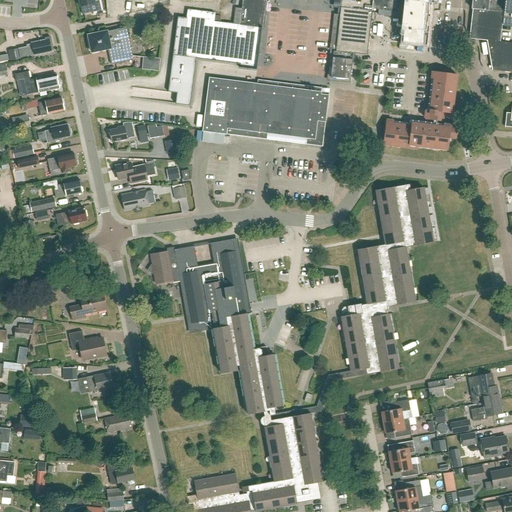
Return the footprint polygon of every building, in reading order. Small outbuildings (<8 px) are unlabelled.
[(79,0),(83,15),(91,14),(89,6),(95,5),(94,0),(79,0)] [(243,0),(242,9),(264,12),(265,0),(243,0)] [(353,54),(361,55),(367,56),(372,9),(373,0),(338,0),(333,52),(353,54)] [(395,12),(396,0),(373,0),(372,9),(378,10),(395,12)] [(413,51),(414,44),(424,45),(429,1),(419,0),(403,0),(404,0),(402,23),(397,23),(396,24),(396,27),(397,28),(401,28),(399,50),(405,50),(413,51)] [(473,0),(469,39),(475,40),(476,40),(487,41),(488,48),(492,71),(511,73),(511,43),(500,42),(504,0),(473,0)] [(511,0),(504,0),(502,25),(511,25),(511,0)] [(264,12),(242,9),(240,25),(262,28),(264,12)] [(258,67),(262,28),(240,25),(215,22),(216,13),(187,10),(186,18),(178,17),(168,92),(179,93),(178,104),(176,103),(175,104),(190,106),(197,59),(258,67)] [(92,53),(108,49),(130,44),(126,28),(89,36),(89,38),(87,39),(90,51),(91,50),(92,53)] [(51,37),(45,38),(46,40),(31,43),(32,46),(18,49),(20,58),(52,51),(51,46),(53,45),(51,37)] [(111,65),(133,60),(130,44),(108,49),(111,65)] [(11,60),(19,58),(17,49),(9,51),(11,60)] [(350,80),(353,54),(333,52),(330,78),(350,80)] [(143,57),(142,69),(146,70),(159,71),(160,59),(143,57)] [(0,76),(8,75),(7,67),(0,67),(0,76)] [(61,85),(60,82),(58,80),(56,74),(36,78),(31,79),(29,71),(14,74),(16,81),(24,79),(27,95),(39,92),(39,93),(59,88),(59,87),(61,85)] [(418,150),(418,147),(448,150),(449,138),(456,139),(457,126),(444,125),(436,124),(437,121),(440,121),(441,115),(451,117),(452,114),(457,75),(432,72),(431,79),(432,79),(428,110),(426,112),(425,118),(426,120),(434,121),(433,124),(409,121),(409,124),(393,122),(393,121),(387,121),(384,145),(418,150)] [(267,140),(268,133),(323,140),(329,93),(258,84),(209,78),(202,132),(227,135),(267,140)] [(64,110),(61,98),(39,102),(41,115),(64,110)] [(15,130),(31,127),(29,115),(13,118),(15,130)] [(112,143),(127,140),(127,139),(135,138),(132,123),(126,123),(123,124),(124,127),(118,129),(118,130),(110,131),(112,143)] [(67,125),(51,128),(52,130),(45,132),(48,143),(62,140),(62,138),(70,136),(67,125)] [(156,125),(147,126),(148,134),(149,139),(158,137),(164,136),(162,126),(156,127),(156,125)] [(145,126),(137,127),(137,128),(139,136),(140,143),(148,141),(145,126)] [(33,146),(13,150),(15,159),(35,155),(33,146)] [(76,166),(76,164),(77,164),(76,159),(75,159),(73,153),(58,157),(58,158),(48,160),(51,170),(60,168),(61,169),(62,169),(62,172),(64,173),(70,172),(71,170),(71,167),(76,166)] [(18,160),(20,168),(40,164),(38,156),(18,160)] [(154,174),(153,172),(153,168),(152,166),(152,164),(146,165),(144,166),(143,164),(132,167),(131,163),(116,167),(119,181),(134,177),(135,183),(147,181),(146,176),(154,174)] [(178,168),(169,170),(170,180),(180,178),(178,168)] [(189,171),(181,172),(183,181),(191,180),(189,171)] [(79,181),(58,185),(59,191),(54,192),(56,198),(69,196),(69,197),(74,196),(73,195),(82,193),(79,181)] [(328,376),(317,407),(309,408),(310,414),(321,412),(332,381),(399,369),(389,314),(388,314),(387,307),(416,302),(406,248),(433,243),(424,188),(411,190),(410,184),(376,190),(386,245),(358,250),(368,305),(362,306),(362,304),(348,307),(349,312),(346,312),(347,316),(342,317),(351,372),(328,376)] [(184,187),(182,188),(173,190),(176,201),(186,198),(184,187)] [(122,196),(125,211),(149,206),(149,204),(155,203),(153,191),(146,192),(146,191),(122,196)] [(55,198),(31,203),(33,212),(57,207),(55,198)] [(58,226),(64,225),(71,223),(71,225),(79,223),(79,222),(87,220),(84,208),(68,212),(56,215),(58,226)] [(25,222),(27,232),(36,230),(33,220),(25,222)] [(264,417),(276,414),(275,408),(282,406),(283,406),(274,355),(268,356),(268,352),(262,353),(262,350),(259,349),(253,350),(247,315),(251,314),(251,313),(251,309),(246,310),(244,297),(247,297),(237,242),(234,243),(233,240),(211,244),(214,265),(198,268),(194,247),(178,249),(175,250),(168,252),(168,251),(151,254),(152,263),(150,267),(151,273),(155,276),(156,285),(180,281),(186,315),(189,329),(204,327),(204,331),(214,329),(222,374),(237,371),(236,366),(241,366),(242,369),(241,370),(249,415),(264,412),(264,417)] [(84,315),(107,310),(103,292),(89,295),(89,293),(80,295),(82,305),(70,308),(73,320),(85,318),(84,315)] [(16,328),(15,337),(30,338),(30,330),(16,328)] [(83,360),(107,355),(103,339),(93,341),(93,339),(84,341),(82,331),(69,334),(73,351),(80,350),(83,360)] [(20,348),(17,363),(25,364),(28,349),(20,348)] [(0,378),(2,379),(3,368),(24,371),(24,365),(3,362),(3,364),(0,363),(0,378)] [(68,375),(68,379),(76,379),(76,368),(64,369),(64,376),(68,375)] [(110,373),(87,378),(90,392),(113,387),(110,373)] [(485,376),(468,379),(472,399),(483,397),(483,399),(484,404),(499,401),(497,387),(493,388),(491,375),(485,376)] [(429,393),(446,390),(444,379),(427,383),(429,393)] [(390,410),(381,412),(383,424),(403,420),(402,414),(410,410),(408,400),(389,403),(390,410)] [(485,407),(471,410),(473,421),(487,419),(487,417),(502,414),(499,401),(484,404),(485,407)] [(83,424),(84,423),(98,420),(95,407),(80,410),(83,424)] [(323,482),(310,414),(309,408),(276,414),(264,417),(263,417),(262,417),(262,418),(261,419),(261,420),(260,420),(260,421),(260,422),(261,423),(261,424),(261,425),(262,425),(263,426),(265,426),(266,426),(266,427),(265,427),(274,481),(243,487),(244,494),(239,495),(236,474),(194,482),(197,495),(187,497),(188,505),(193,504),(194,511),(251,511),(297,504),(296,500),(312,497),(312,500),(317,499),(320,495),(318,483),(323,482)] [(442,412),(435,413),(436,423),(443,421),(442,412)] [(132,425),(130,416),(128,417),(127,414),(105,419),(108,433),(130,428),(130,426),(132,425)] [(20,426),(36,427),(37,417),(21,416),(20,426)] [(412,435),(409,419),(403,420),(383,424),(385,434),(394,432),(395,438),(412,435)] [(470,430),(469,421),(451,424),(453,433),(470,430)] [(84,423),(83,424),(78,424),(81,437),(86,436),(84,423)] [(0,450),(8,451),(9,443),(10,429),(0,428),(0,450)] [(40,432),(25,431),(24,439),(40,440),(40,432)] [(474,433),(460,436),(462,446),(476,443),(474,433)] [(490,438),(480,440),(484,458),(501,455),(501,453),(509,452),(506,436),(490,439),(490,438)] [(448,448),(448,439),(439,439),(439,448),(448,448)] [(397,450),(388,451),(390,463),(410,459),(409,454),(415,453),(413,441),(396,444),(397,450)] [(417,464),(411,464),(410,459),(390,463),(392,473),(401,472),(402,477),(419,474),(417,464)] [(0,482),(7,483),(8,476),(14,477),(15,462),(0,460),(0,482)] [(135,479),(132,468),(123,470),(122,469),(119,470),(117,464),(108,466),(112,485),(119,483),(127,481),(127,484),(129,485),(134,484),(135,483),(134,479),(135,479)] [(467,469),(469,482),(486,479),(483,466),(467,469)] [(486,490),(494,488),(506,486),(505,484),(511,483),(511,468),(491,472),(492,482),(485,483),(486,490)] [(452,472),(443,474),(446,492),(456,490),(452,472)] [(424,478),(425,494),(434,493),(432,477),(424,478)] [(404,489),(395,491),(397,502),(423,498),(420,480),(403,483),(404,489)] [(468,490),(458,492),(460,502),(470,500),(468,490)] [(108,502),(123,501),(123,492),(107,493),(108,502)] [(456,492),(446,494),(448,505),(457,503),(456,492)] [(397,502),(398,511),(401,511),(408,511),(428,511),(426,497),(423,498),(397,502)] [(81,498),(73,501),(75,508),(83,505),(81,498)] [(503,502),(490,504),(491,511),(494,511),(504,510),(504,511),(511,511),(511,498),(502,500),(503,502)]
